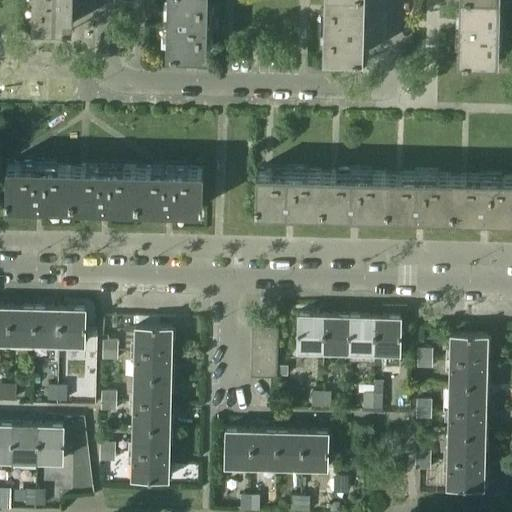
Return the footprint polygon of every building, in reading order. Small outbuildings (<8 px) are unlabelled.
[(71,24),(71,0),(33,0),(33,22),(71,24)] [(206,50),(207,11),(206,0),(167,0),(167,49),(206,50)] [(362,54),(363,15),(363,0),(324,0),(323,53),(362,54)] [(497,57),(498,19),(498,0),(459,0),(458,56),(497,57)] [(71,202),(72,163),(7,162),(5,201),(71,202)] [(136,204),(137,165),(72,163),(71,202),(136,204)] [(202,206),(203,167),(137,165),(136,204),(202,206)] [(320,209),(321,170),(256,168),(255,207),(320,209)] [(386,210),(387,171),(321,170),(320,209),(386,210)] [(452,212),(453,173),(387,171),(386,210),(452,212)] [(511,213),(511,174),(453,173),(452,212),(511,213)] [(0,339),(8,340),(9,303),(0,302),(0,339)] [(33,341),(34,303),(9,303),(8,340),(33,341)] [(59,341),(60,304),(34,303),(33,341),(59,341)] [(84,342),(86,305),(60,304),(59,341),(84,342)] [(323,348),(324,311),(298,310),(297,347),(323,348)] [(349,349),(350,311),(324,311),(323,348),(349,349)] [(374,349),(375,312),(350,311),(349,349),(374,349)] [(374,349),(374,361),(400,361),(401,313),(375,312),(374,349)] [(171,349),(172,323),(135,322),(134,348),(171,349)] [(278,338),(278,325),(253,325),(253,337),(278,338)] [(487,357),(487,331),(450,330),(450,356),(487,357)] [(277,350),(278,338),(253,337),(252,349),(277,350)] [(117,347),(118,338),(103,338),(102,347),(117,347)] [(432,356),(432,346),(417,346),(417,355),(432,356)] [(117,357),(117,347),(102,347),(102,356),(117,357)] [(171,374),(171,349),(134,348),(134,373),(171,374)] [(277,362),(277,350),(252,349),(252,361),(277,362)] [(432,365),(432,356),(417,355),(417,364),(432,365)] [(486,382),(487,357),(450,356),(449,381),(486,382)] [(276,375),(277,362),(252,361),(251,374),(276,375)] [(170,400),(171,374),(134,373),(133,399),(170,400)] [(15,396),(16,381),(7,381),(7,396),(15,396)] [(486,408),(486,382),(449,381),(448,407),(486,408)] [(58,397),(58,382),(48,382),(48,397),(58,397)] [(66,398),(67,382),(58,382),(58,397),(66,398)] [(322,404),(322,389),(313,388),(312,404),(322,404)] [(116,399),(116,389),(101,389),(101,398),(116,399)] [(331,404),(331,389),(322,389),(322,404),(331,404)] [(373,405),(373,390),(364,390),(363,405),(373,405)] [(382,406),(382,390),(373,390),(373,405),(382,406)] [(431,406),(431,397),(416,397),(416,406),(431,406)] [(116,407),(116,399),(101,398),(101,407),(116,407)] [(170,425),(170,400),(133,399),(132,424),(170,425)] [(431,415),(431,406),(416,406),(416,415),(431,415)] [(485,433),(486,408),(448,407),(448,432),(485,433)] [(0,457),(10,457),(11,420),(0,419),(0,457)] [(37,458),(38,421),(11,420),(10,457),(37,458)] [(62,459),(63,421),(38,421),(37,458),(62,459)] [(169,450),(170,425),(132,424),(132,449),(169,450)] [(250,463),(251,426),(225,425),(224,463),(250,463)] [(276,464),(276,427),(251,426),(250,463),(276,464)] [(301,465),(302,427),(276,427),(276,464),(301,465)] [(327,465),(328,428),(302,427),(301,465),(327,465)] [(484,459),(485,433),(448,432),(447,458),(484,459)] [(115,449),(115,440),(100,439),(100,449),(115,449)] [(430,458),(430,448),(415,448),(415,457),(430,458)] [(114,458),(115,449),(100,449),(99,458),(114,458)] [(168,476),(169,450),(132,449),(131,475),(168,476)] [(430,466),(430,458),(415,457),(415,466),(430,466)] [(484,484),(484,459),(447,458),(446,483),(484,484)] [(36,502),(36,487),(26,487),(26,502),(36,502)] [(44,502),(45,487),(36,487),(36,502),(44,502)] [(249,507),(250,492),(240,492),(240,507),(249,507)] [(259,508),(259,492),(250,492),(249,507),(259,508)] [(300,508),(301,493),(291,493),(290,508),(300,508)] [(309,509),(309,494),(301,493),(300,508),(309,509)]
